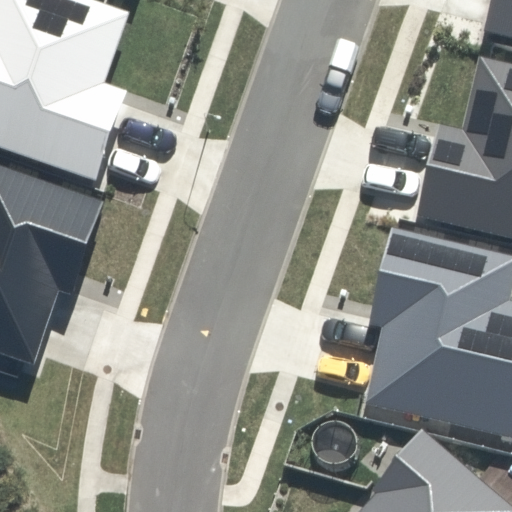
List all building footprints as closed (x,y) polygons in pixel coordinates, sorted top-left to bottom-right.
[(0,0),(0,148),(93,181),(125,90),(102,82),(126,12),(100,3),(90,0),(0,0)] [(511,0),(494,0),(487,33),(511,38),(511,0)] [(438,129),(416,217),(511,240),(511,68),(480,61),(462,135),(438,129)] [(0,350),(30,361),(56,289),(70,294),(104,199),(0,164),(0,350)] [(368,328),(382,331),(365,406),(511,441),(511,304),(508,303),(511,287),(511,260),(391,232),(368,328)] [(511,511),(511,510),(422,435),(371,494),(373,496),(358,511),(511,511)]
